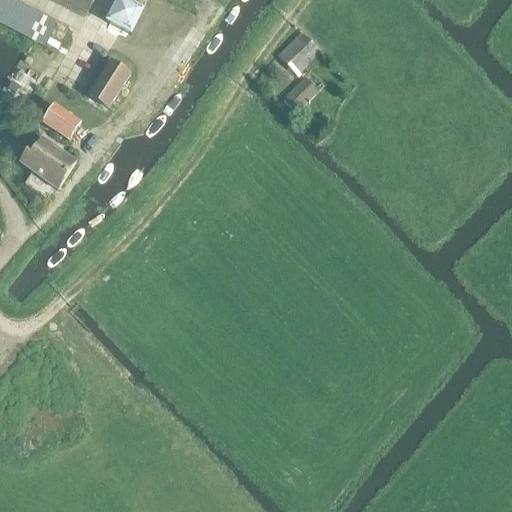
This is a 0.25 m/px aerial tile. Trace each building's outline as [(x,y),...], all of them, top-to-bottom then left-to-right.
[(55,26),(3,0),(0,0),(0,25),(44,48),(55,26)] [(59,0),(87,13),(92,0),(59,0)] [(117,0),(105,25),(131,37),(145,11),(120,0),(117,0)] [(296,79),(321,55),(300,34),(275,58),(296,79)] [(46,46),(57,51),(60,46),(49,40),(46,46)] [(87,97),(108,111),(130,76),(110,63),(87,97)] [(20,83),(25,86),(29,80),(24,76),(20,83)] [(295,116),(319,94),(305,80),(281,101),(295,116)] [(42,126),(68,143),(81,125),(54,107),(42,126)] [(19,167),(58,192),(76,164),(42,142),(32,157),(28,154),(19,167)]
